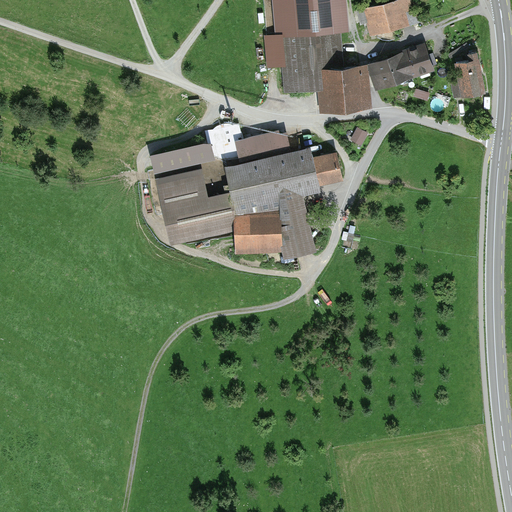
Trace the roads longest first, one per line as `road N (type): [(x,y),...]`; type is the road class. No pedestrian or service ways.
road 1 (track): [(0,25),(226,101),(288,115),(396,115)]
road 2 (secondary): [(501,142),(494,327),(511,497)]
road 3 (track): [(124,511),(149,381),(164,349),(204,317),(278,305),(315,274)]
road 4 (unclassified): [(315,274),(334,246),(360,167),(396,115),(501,142)]
road 5 (secondary): [(498,0),(501,142)]
